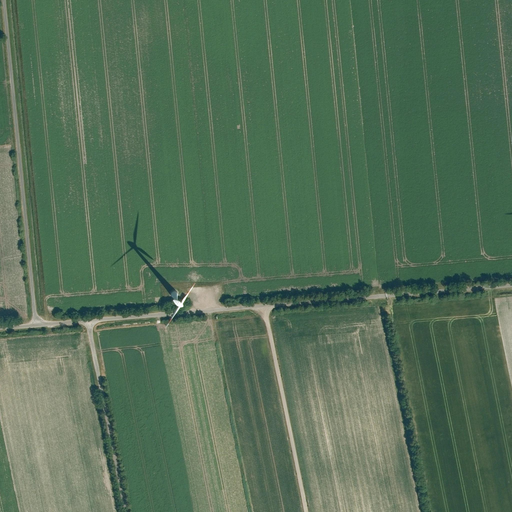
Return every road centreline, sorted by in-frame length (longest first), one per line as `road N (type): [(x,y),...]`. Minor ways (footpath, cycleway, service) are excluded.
road 1 (unclassified): [(88,321),(511,285)]
road 2 (unclassified): [(37,325),(4,0)]
road 3 (track): [(264,306),(305,511)]
road 4 (unclassified): [(126,511),(88,321)]
